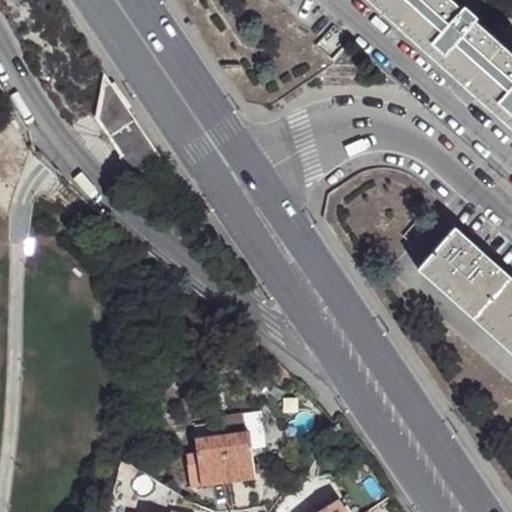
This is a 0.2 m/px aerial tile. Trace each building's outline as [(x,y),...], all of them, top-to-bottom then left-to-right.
[(372,0),(395,21),(414,0),(372,0)] [(460,78),(497,37),(473,16),(477,12),(464,0),(460,5),(455,0),(414,0),(395,21),(438,58),(460,78)] [(460,78),(511,123),(511,50),(497,37),(460,78)] [(111,83),(104,73),(101,91),(97,118),(102,126),(118,150),(114,153),(128,174),(158,154),(127,108),(111,83)] [(115,81),(111,83),(127,108),(132,106),(115,81)] [(457,227),(420,267),(475,317),(511,276),(457,227)] [(511,276),(475,317),(511,350),(511,276)] [(250,432),(223,435),(228,481),(256,477),(250,432)] [(228,481),(223,435),(196,438),(198,451),(188,452),(191,476),(200,475),(201,483),(201,484),(228,481)] [(201,483),(200,475),(191,476),(191,484),(201,483)] [(346,511),(338,499),(318,511),(346,511)]
